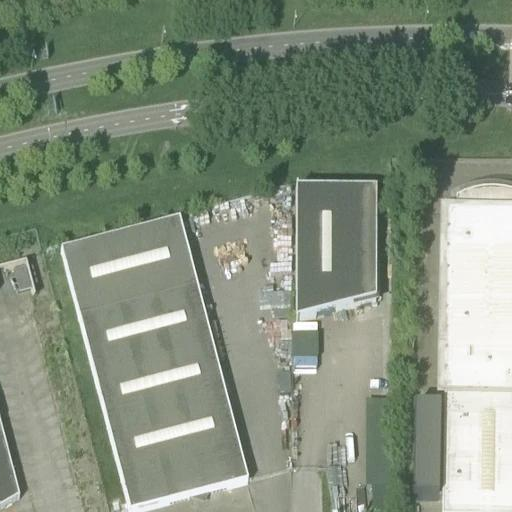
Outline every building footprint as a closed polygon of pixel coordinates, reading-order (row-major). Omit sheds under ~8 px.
[(454,220),(446,220),(440,511),(511,511),(511,200),(510,200),(510,199),(510,196),(510,194),(509,191),(508,190),(507,188),(506,187),(504,186),(502,184),(501,184),(498,183),(495,183),(493,183),(490,184),(488,185),(487,186),(485,187),(484,188),(483,190),(482,193),(481,195),(481,198),(455,206),(454,220)] [(375,196),(296,195),(296,193),(295,193),(295,327),(297,326),(296,325),(354,310),(354,311),(375,307),(375,196)] [(178,224),(60,254),(127,511),(146,511),(247,486),(178,224)] [(22,294),(33,292),(28,269),(17,271),(22,294)] [(0,511),(16,503),(19,502),(0,430),(0,421),(11,419),(14,430),(45,422),(38,394),(0,404),(0,511)] [(391,510),(392,403),(368,402),(367,490),(377,490),(377,510),(391,510)]
